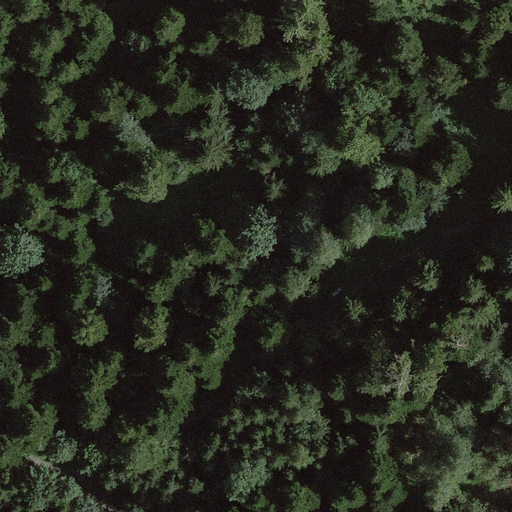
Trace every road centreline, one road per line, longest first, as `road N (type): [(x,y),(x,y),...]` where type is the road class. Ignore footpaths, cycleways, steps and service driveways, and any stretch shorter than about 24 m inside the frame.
road 1 (track): [(72,478),(233,393),(389,259),(511,210)]
road 2 (track): [(0,444),(125,511)]
